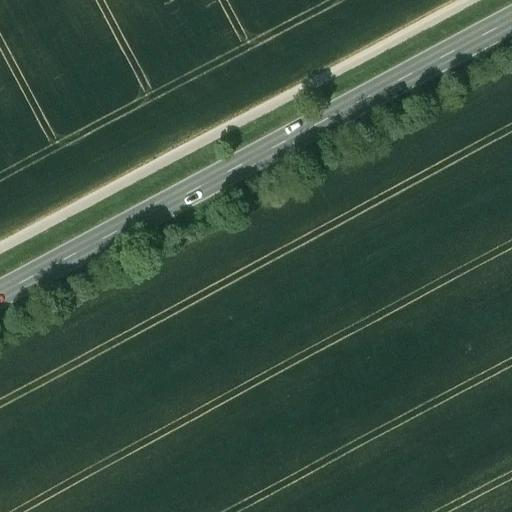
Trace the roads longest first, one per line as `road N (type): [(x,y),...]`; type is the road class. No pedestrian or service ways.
road 1 (secondary): [(0,292),(511,19)]
road 2 (track): [(455,0),(0,247)]
